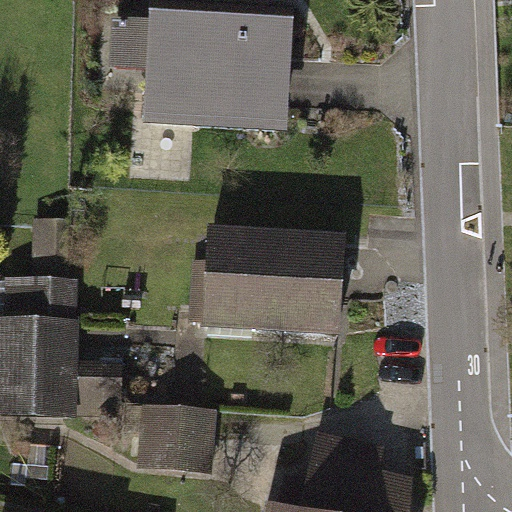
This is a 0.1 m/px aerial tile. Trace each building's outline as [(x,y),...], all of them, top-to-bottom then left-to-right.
[(289,21),(148,14),(147,20),(145,70),(142,125),(283,132),(289,21)] [(145,70),(147,20),(112,18),(109,69),(145,70)] [(67,221),(33,221),(33,279),(66,280),(67,221)] [(344,236),(208,227),(202,327),(338,336),(344,236)] [(5,279),(4,320),(77,321),(78,280),(66,280),(33,279),(5,279)] [(4,320),(0,320),(0,416),(76,419),(76,415),(76,361),(77,321),(4,320)] [(122,361),(76,361),(76,415),(122,416),(122,361)] [(216,413),(144,406),(138,470),(210,477),(216,413)] [(383,447),(319,432),(298,511),(267,504),(264,511),(409,511),(412,479),(379,470),(383,447)]
